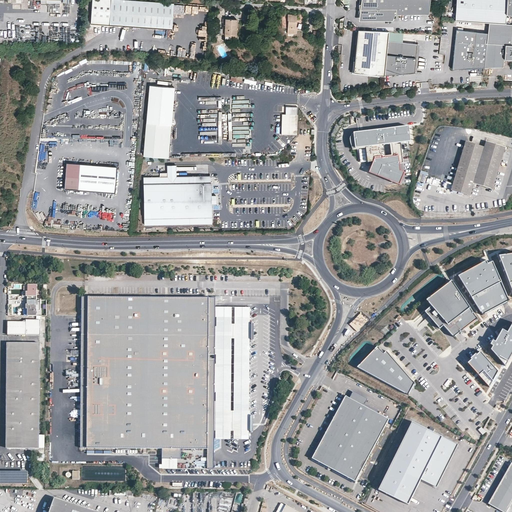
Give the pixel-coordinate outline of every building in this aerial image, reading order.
[(174,4),(115,0),(92,0),(90,24),(172,30),(174,4)] [(426,19),(428,0),(360,0),(360,4),(359,4),(359,15),(359,16),(360,17),(361,17),(363,17),(364,17),(365,16),(390,20),(392,16),(393,15),(399,16),(419,18),(426,19)] [(511,0),(455,0),(454,20),(488,22),(505,23),(505,14),(511,14),(511,0)] [(223,2),(213,1),(212,10),(222,11),(223,2)] [(297,15),(287,15),(287,20),(288,21),(287,34),(295,34),(297,15)] [(225,35),(236,36),(237,20),(226,19),(225,34),(225,35)] [(487,33),(483,68),(503,67),(503,58),(511,59),(511,45),(511,24),(511,23),(505,23),(488,22),(487,33)] [(388,31),(358,30),(357,35),(356,44),(355,56),(354,69),(354,72),(358,72),(379,75),(384,75),(387,41),(388,31)] [(452,69),(483,68),(487,33),(456,30),(452,69)] [(418,44),(387,41),(384,75),(415,72),(418,44)] [(242,75),(232,73),(232,74),(230,80),(241,82),(242,75)] [(80,89),(67,88),(63,119),(76,121),(80,89)] [(143,155),(168,157),(174,90),(150,88),(143,155)] [(285,114),(282,114),(281,134),(297,134),(298,107),(285,107),(285,114)] [(409,124),(354,130),(354,146),(358,146),(359,160),(374,158),(367,170),(398,182),(403,170),(399,169),(399,160),(402,159),(400,141),(410,139),(409,124)] [(484,147),(466,142),(451,191),(470,197),(474,185),(493,190),(505,148),(505,147),(486,142),(484,147)] [(117,167),(66,163),(64,189),(115,193),(117,167)] [(160,177),(143,178),(144,224),(211,222),(211,203),(213,203),(216,203),(216,195),(213,195),(210,195),(210,184),(210,182),(210,177),(176,177),(176,176),(176,170),(175,165),(167,166),(167,173),(160,173),(160,177)] [(511,254),(500,256),(511,288),(511,254)] [(509,301),(493,262),(488,264),(486,261),(458,276),(483,315),(509,301)] [(452,281),(427,300),(431,306),(425,311),(440,329),(445,325),(454,337),(478,319),(452,281)] [(37,288),(37,283),(28,283),(28,290),(26,290),(26,294),(36,294),(37,293),(40,293),(40,288),(37,288)] [(216,296),(82,295),(82,333),(88,333),(87,447),(162,448),(178,448),(208,448),(208,429),(215,429),(215,416),(208,416),(209,360),(215,360),(216,347),(209,347),(209,334),(216,335),(216,307),(216,296)] [(36,302),(26,302),(26,307),(28,307),(28,314),(31,314),(36,314),(37,314),(37,308),(40,308),(40,304),(36,304),(36,302)] [(215,429),(215,439),(223,439),(231,439),(232,307),(222,307),(216,307),(216,335),(216,347),(215,360),(215,416),(215,429)] [(236,307),(235,439),(241,439),(251,439),(251,432),(251,423),(251,415),(252,363),(252,346),(252,307),(242,307),(236,307)] [(40,334),(40,320),(26,320),(26,321),(26,334),(40,334)] [(26,334),(26,321),(8,321),(8,334),(26,334)] [(511,355),(511,324),(508,332),(503,330),(501,333),(496,342),(493,340),(491,345),(493,346),(491,350),(506,366),(511,355)] [(23,440),(22,447),(39,447),(40,341),(7,341),(6,440),(23,440)] [(385,353),(377,346),(357,368),(408,395),(415,383),(387,351),(385,353)] [(499,371),(481,352),(477,355),(476,354),(471,358),(472,360),(468,363),(490,387),(499,371)] [(364,406),(367,399),(353,391),(349,398),(364,406)] [(356,481),(389,419),(364,406),(349,398),(346,396),(333,420),(327,431),(312,458),(356,481)] [(437,486),(458,444),(413,422),(379,490),(408,504),(420,480),(422,478),(437,486)] [(178,458),(178,448),(162,448),(162,453),(162,457),(178,458)] [(503,511),(506,511),(511,502),(511,462),(511,463),(488,504),(503,511)] [(436,488),(437,486),(422,478),(420,480),(436,488)] [(100,511),(74,503),(55,497),(53,503),(49,511),(100,511)] [(282,511),(286,506),(281,503),(277,511),(282,511)]
